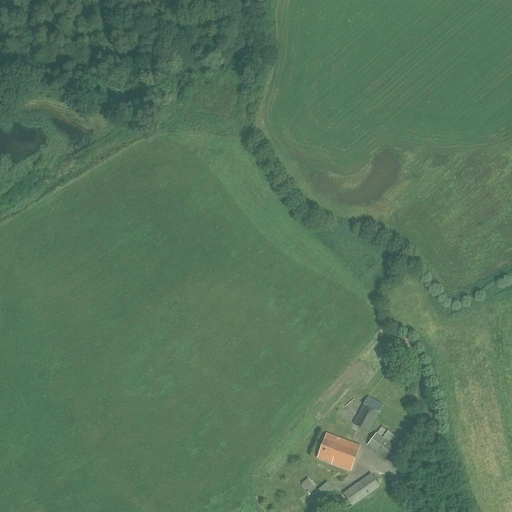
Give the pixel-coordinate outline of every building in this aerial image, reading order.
[(383,405),(368,397),(353,423),(369,432),(383,405)] [(342,418),(339,423),(350,429),(353,424),(342,418)] [(351,470),(360,446),(327,434),(318,458),(351,470)] [(377,434),(368,445),(389,461),(398,449),(377,434)] [(352,505),(380,486),(372,474),(344,494),(352,505)] [(303,480),(310,491),(317,487),(310,476),(303,480)] [(318,502),(334,490),(328,482),(313,495),(318,502)]
